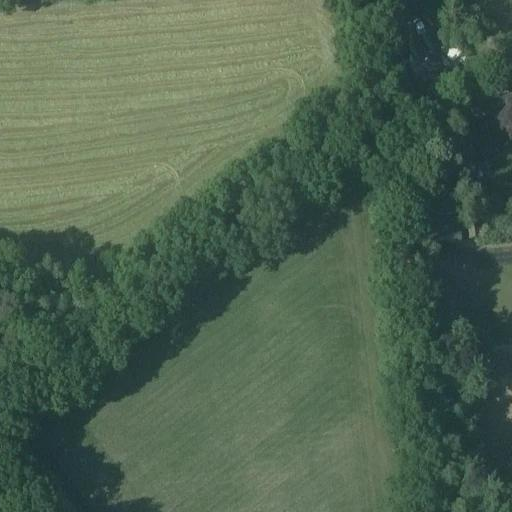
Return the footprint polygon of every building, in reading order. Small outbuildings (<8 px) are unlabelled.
[(505,83),(495,86),(495,88),(498,97),(498,98),(508,95),(505,83)] [(465,156),(458,174),(476,182),(484,164),(465,156)] [(478,216),(466,217),(468,241),(480,240),(478,216)] [(422,223),(424,247),(459,244),(457,220),(422,223)] [(0,493),(0,511),(9,511),(16,507),(3,491),(0,493)]
